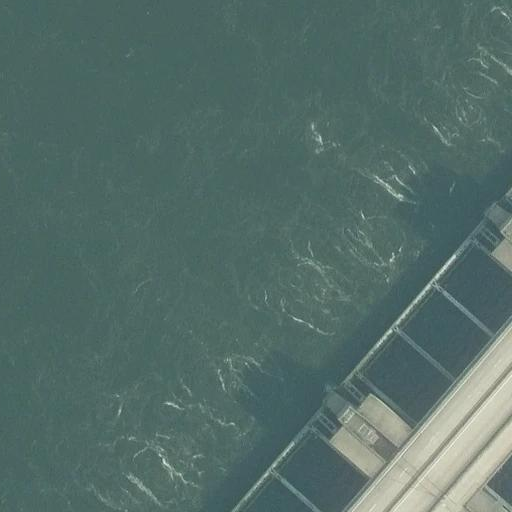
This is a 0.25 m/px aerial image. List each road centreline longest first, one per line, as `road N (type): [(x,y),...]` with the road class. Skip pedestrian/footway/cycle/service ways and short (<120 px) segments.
road 1 (trunk): [(511,340),(364,511)]
road 2 (trunk): [(405,511),(511,388)]
